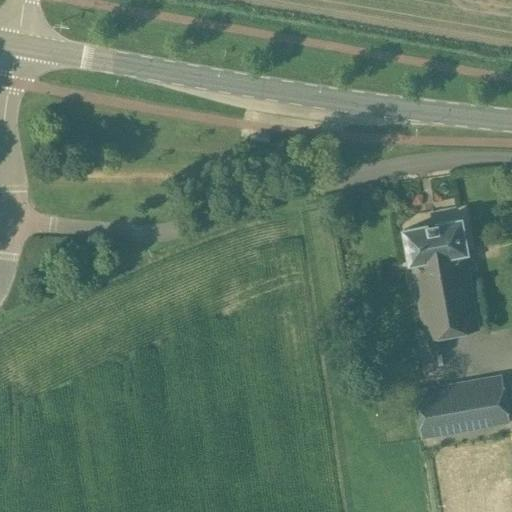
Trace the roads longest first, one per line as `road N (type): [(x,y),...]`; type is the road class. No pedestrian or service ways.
road 1 (residential): [(5,220),(154,235),(443,159),(511,159)]
road 2 (tertiary): [(511,121),(18,46)]
road 3 (tertiary): [(5,220),(18,46)]
